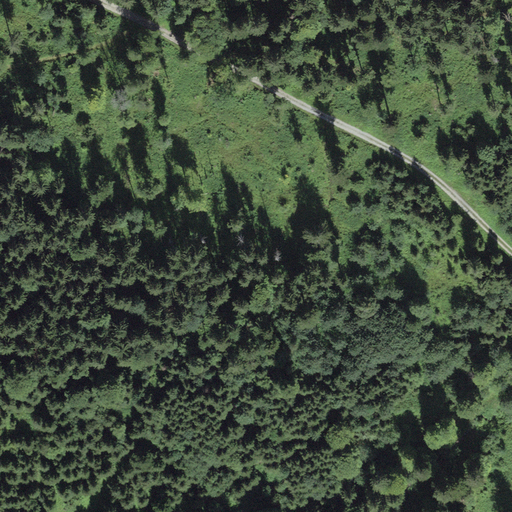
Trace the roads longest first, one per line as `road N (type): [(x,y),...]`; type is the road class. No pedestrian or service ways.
road 1 (track): [(97,0),(414,162),(511,251)]
road 2 (track): [(511,381),(469,407),(432,457),(417,511)]
